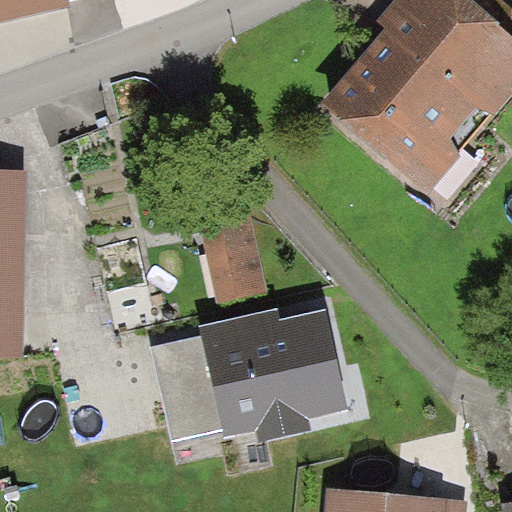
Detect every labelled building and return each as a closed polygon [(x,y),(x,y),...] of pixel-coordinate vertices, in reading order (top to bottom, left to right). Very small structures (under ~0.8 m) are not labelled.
[(0,0),(0,70),(75,46),(68,13),(113,3),(112,0),(0,0)] [(391,38),(326,114),(425,199),(511,98),(511,13),(496,0),(404,0),(380,29),(391,38)] [(25,174),(0,173),(0,355),(22,356),(25,174)] [(251,214),(199,226),(217,305),(269,293),(251,214)] [(205,338),(152,351),(174,446),(222,435),(224,443),(256,436),(259,448),(314,435),(311,423),(350,414),(327,314),(282,325),(279,311),(202,329),(205,338)] [(331,496),(329,511),(465,511),(466,507),(331,496)]
